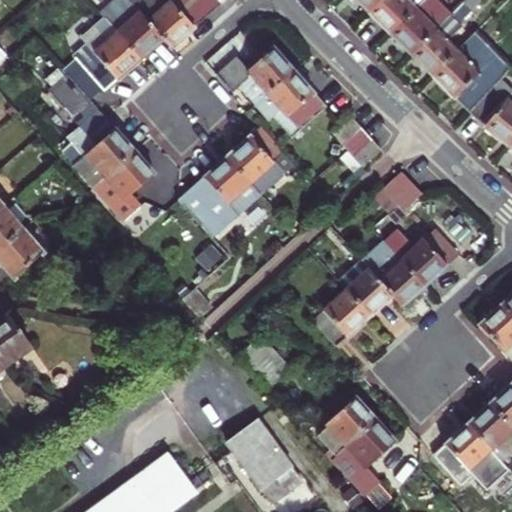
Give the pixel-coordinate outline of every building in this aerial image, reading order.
[(176,0),(150,23),(165,40),(174,50),(212,17),(224,6),(218,0),(176,0)] [(361,0),(373,11),(384,0),(361,0)] [(394,32),(419,7),(411,0),(384,0),(373,11),(394,32)] [(447,23),(425,1),(419,7),(441,29),(447,23)] [(394,32),(416,54),(441,29),(419,7),(394,32)] [(120,34),(143,60),(165,40),(150,23),(142,14),(120,34)] [(491,21),(475,37),(484,45),(499,30),(491,21)] [(453,41),(462,50),(475,37),(466,27),(453,41)] [(80,60),(85,66),(120,34),(115,28),(80,60)] [(416,54),(437,75),(462,50),(453,41),(441,29),(416,54)] [(120,34),(85,66),(108,92),(143,60),(120,34)] [(221,77),(235,93),(249,82),(264,100),(299,70),(277,47),(253,69),(243,57),(221,77)] [(484,72),(462,50),(437,75),(473,110),(504,78),(507,74),(494,61),(484,72)] [(330,105),(299,70),(264,100),(296,135),(330,105)] [(77,120),(95,103),(72,78),(55,93),(77,120)] [(499,134),(511,144),(511,99),(510,98),(511,94),(511,85),(504,78),(473,110),(482,120),(499,134)] [(101,146),(119,129),(95,103),(77,120),(101,146)] [(336,132),(347,144),(365,127),(356,116),(336,132)] [(265,126),(230,158),(253,183),(264,195),(288,174),(277,162),(288,152),(265,126)] [(347,144),(352,151),(356,156),(375,138),(365,127),(347,144)] [(78,166),(97,189),(100,187),(138,151),(119,129),(101,146),(78,166)] [(386,150),(375,138),(356,156),(367,167),(386,150)] [(158,174),(138,151),(100,187),(130,222),(148,205),(138,193),(158,174)] [(288,152),(277,162),(288,174),(299,164),(288,152)] [(182,200),(215,238),(264,195),(253,183),(230,158),(182,200)] [(415,184),(405,172),(386,189),(396,200),(415,184)] [(396,200),(401,206),(406,212),(424,195),(415,184),(396,200)] [(0,251),(24,231),(3,208),(0,210),(0,251)] [(440,228),(405,259),(429,286),(463,254),(440,228)] [(24,231),(0,251),(0,259),(7,267),(17,279),(44,254),(24,231)] [(429,286),(405,259),(388,241),(365,262),(396,297),(406,307),(429,286)] [(365,262),(342,282),(350,291),(374,317),(396,297),(365,262)] [(374,317),(350,291),(316,321),(337,345),(351,334),(353,336),(374,317)] [(481,323),(506,349),(511,356),(511,309),(505,302),(481,323)] [(0,322),(0,345),(10,359),(35,341),(14,313),(3,321),(0,322)] [(351,334),(337,345),(339,347),(353,336),(351,334)] [(260,338),(239,358),(269,389),(290,368),(260,338)] [(0,366),(10,359),(0,345),(0,366)] [(511,386),(494,403),(511,423),(511,386)] [(352,445),(381,418),(360,396),(332,422),(352,445)] [(472,423),(494,449),(511,432),(511,423),(494,403),(472,423)] [(401,440),(381,418),(352,445),(336,460),(356,481),(370,496),(386,481),(372,466),(401,440)] [(266,422),(234,448),(282,506),(314,480),(266,422)] [(511,468),(494,449),(472,423),(439,454),(465,483),(476,473),(490,489),(511,469),(511,468)] [(177,453),(95,511),(176,511),(205,492),(177,453)]
